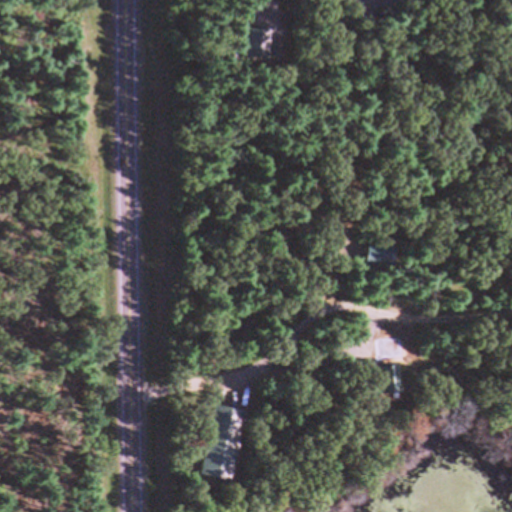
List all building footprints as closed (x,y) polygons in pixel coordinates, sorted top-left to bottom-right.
[(268,30),(244,30),(244,60),(268,60),(268,30)] [(349,169),(344,155),(326,161),(331,176),(349,169)] [(386,270),(391,248),(362,242),(357,264),(386,270)] [(391,366),(368,366),(368,393),(391,393),(391,366)] [(239,412),(208,406),(193,476),(225,483),(239,412)]
